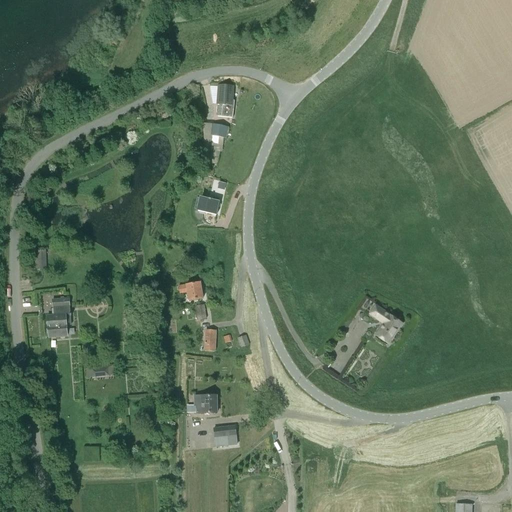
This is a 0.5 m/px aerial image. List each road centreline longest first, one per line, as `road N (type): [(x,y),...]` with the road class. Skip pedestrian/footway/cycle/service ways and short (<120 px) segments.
road 1 (unclassified): [(37,511),(38,450),(15,316),(15,217),(27,172),(60,142),(204,74),(252,74),(294,100)]
road 2 (tertiary): [(511,396),(382,419),(336,406),(295,374),(267,319),(247,227),(259,163),(294,100)]
road 3 (tertiary): [(294,100),(364,37),(385,0)]
